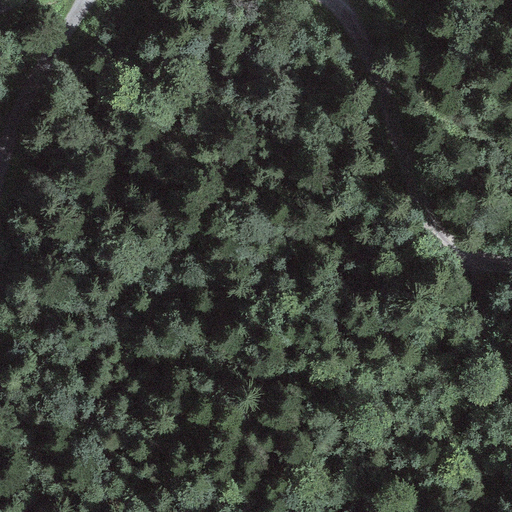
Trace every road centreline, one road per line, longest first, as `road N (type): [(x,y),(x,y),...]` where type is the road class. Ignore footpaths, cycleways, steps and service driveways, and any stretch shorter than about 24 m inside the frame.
road 1 (track): [(327,0),(353,33),(435,236),(457,256),(511,262)]
road 2 (track): [(78,0),(22,96),(0,156)]
road 3 (track): [(511,388),(472,261)]
